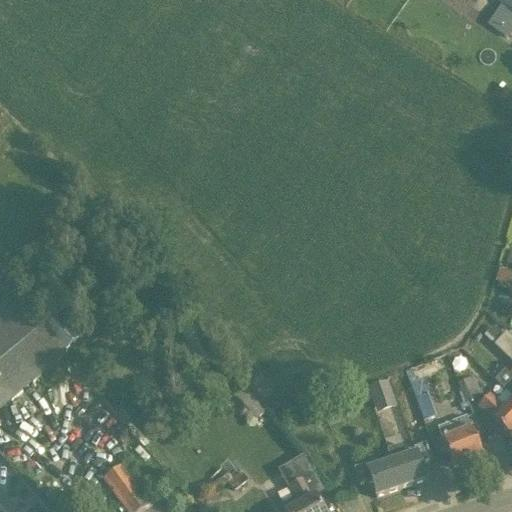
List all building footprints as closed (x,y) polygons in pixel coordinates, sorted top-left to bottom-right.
[(511,0),(501,0),(498,6),(501,8),(488,29),(508,42),(511,36),(511,0)] [(0,413),(65,358),(9,292),(0,300),(0,413)] [(491,329),(483,338),(511,366),(511,373),(508,377),(511,381),(511,390),(507,396),(511,400),(511,341),(505,334),(500,339),(491,329)] [(481,399),(473,379),(457,386),(465,406),(481,399)] [(212,391),(240,421),(251,411),(223,381),(212,391)] [(396,410),(387,383),(367,390),(376,416),(396,410)] [(508,441),(511,435),(511,400),(507,396),(504,393),(495,403),(488,397),(476,410),(508,441)] [(414,400),(423,424),(434,420),(426,396),(414,400)] [(480,461),(469,431),(464,420),(437,431),(441,442),(437,443),(443,459),(448,457),(454,471),(480,461)] [(271,422),(250,435),(256,446),(278,434),(271,422)] [(425,484),(419,466),(430,463),(424,447),(402,454),(400,448),(386,452),(390,465),(400,492),(425,484)] [(319,511),(313,499),(311,500),(301,482),(312,476),(302,458),(278,473),(297,508),(290,511),(319,511)] [(142,511),(153,504),(124,465),(100,483),(121,511),(142,511)] [(390,465),(367,473),(365,468),(353,472),(357,487),(365,484),(369,494),(372,493),(375,501),(400,492),(390,465)] [(222,469),(196,489),(206,501),(227,485),(233,493),(247,483),(240,473),(230,480),(222,469)]
